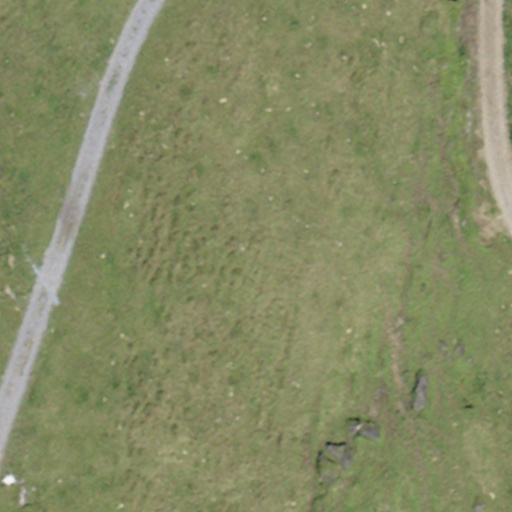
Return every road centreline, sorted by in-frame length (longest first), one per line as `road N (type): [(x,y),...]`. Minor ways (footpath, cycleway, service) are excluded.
road 1 (track): [(0,427),(112,74),(147,0)]
road 2 (track): [(488,0),(485,122),(511,211)]
